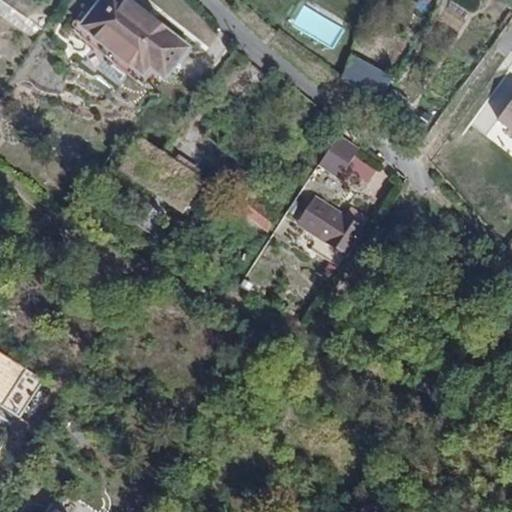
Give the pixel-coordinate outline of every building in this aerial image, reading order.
[(167,76),(188,50),(126,0),(108,0),(87,26),(146,73),(153,64),(167,76)] [(345,80),(380,105),(394,78),(353,56),(345,80)] [(511,103),(497,128),(511,137),(511,103)] [(339,179),(358,150),(337,136),(318,166),(339,179)] [(185,215),(207,181),(144,140),(122,172),(185,215)] [(255,186),(264,174),(245,160),(236,172),(255,186)] [(248,194),(237,209),(269,233),(279,218),(248,194)] [(318,196),(306,215),(336,236),(331,243),(348,255),(366,231),(365,230),(371,220),(355,209),(349,218),(318,196)] [(331,243),(336,236),(306,215),(301,222),(331,243)] [(0,350),(0,406),(20,418),(44,378),(0,350)]
